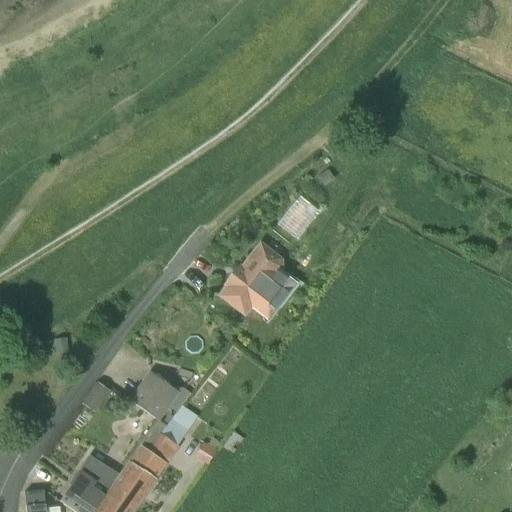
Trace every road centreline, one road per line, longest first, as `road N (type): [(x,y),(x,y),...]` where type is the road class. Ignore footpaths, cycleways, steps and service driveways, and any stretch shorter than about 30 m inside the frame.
road 1 (track): [(362,0),(237,123),(0,281)]
road 2 (track): [(195,248),(359,103),(439,0)]
